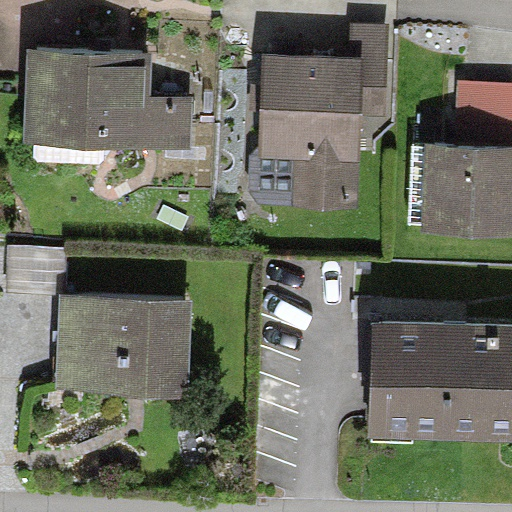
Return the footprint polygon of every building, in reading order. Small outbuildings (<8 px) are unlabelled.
[(136,100),(138,52),(33,47),(29,139),(31,139),(30,156),(34,159),(95,162),(99,159),(102,136),(182,139),(184,102),(136,100)] [(371,107),(373,62),(265,58),(261,136),(246,154),(244,190),(254,203),(291,205),(291,199),(348,202),(351,106),(371,107)] [(508,227),(511,147),(409,144),(406,222),(508,227)] [(182,299),(62,294),(60,344),(72,345),(70,385),(178,389),(182,299)] [(511,426),(511,326),(375,322),(372,421),(511,426)]
